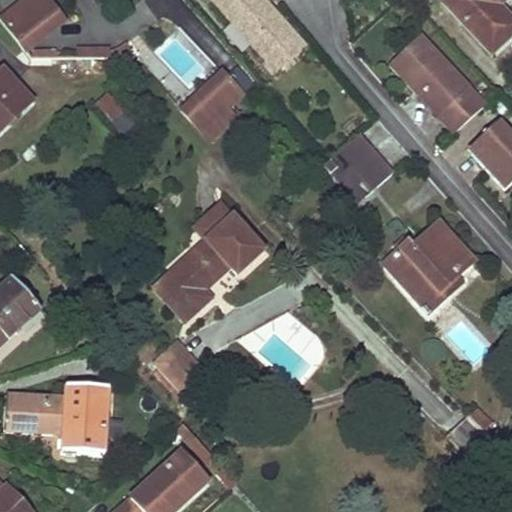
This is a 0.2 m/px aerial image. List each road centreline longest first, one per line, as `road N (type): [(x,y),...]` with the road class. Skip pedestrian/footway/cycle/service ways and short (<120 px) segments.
road 1 (unknown): [(511,492),(447,395),(170,91),(121,74),(60,76),(31,50)]
road 2 (residential): [(305,0),(333,50),(511,254)]
